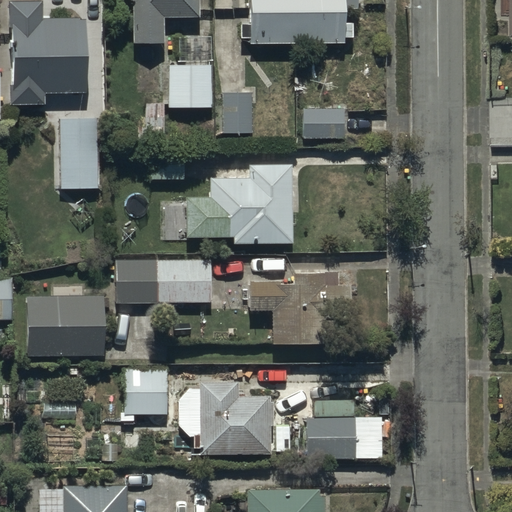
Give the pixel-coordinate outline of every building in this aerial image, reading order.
[(38,0),(8,1),(9,105),(42,105),(42,93),(83,92),(83,20),(39,20),(38,0)] [(131,0),(133,42),(163,42),(163,17),(198,16),(197,0),(131,0)] [(342,19),(343,19),(343,9),(358,9),(357,0),(246,0),(247,22),(239,22),(239,38),(247,38),(247,43),(284,43),(284,56),(295,56),(295,43),(343,43),(343,37),(351,37),(351,22),(342,22),(342,19)] [(177,35),(178,65),(168,65),(168,106),(210,105),(209,35),(177,35)] [(250,93),(220,93),(220,132),(250,132),(250,93)] [(342,110),(301,109),(300,138),(341,139),(342,110)] [(96,119),(57,120),(58,189),(97,189),(96,119)] [(247,178),(207,178),(208,197),(184,198),(185,238),(232,237),(232,244),(292,243),(290,163),(247,164),(247,178)] [(183,165),(149,165),(149,180),(183,180),(183,165)] [(209,261),(114,261),(114,303),(209,303),(209,261)] [(291,283),(248,283),(249,311),(270,310),(270,344),(349,343),(348,285),(338,285),(338,273),(291,274),(291,283)] [(0,285),(0,319),(14,320),(14,286),(0,285)] [(26,296),(26,354),(102,354),(102,296),(26,296)] [(166,412),(166,371),(123,371),(123,412),(166,412)] [(233,383),(197,383),(197,454),(269,454),(269,396),(233,396),(233,383)] [(353,417),(304,417),(304,458),(353,458),(353,417)] [(64,491),(38,491),(38,511),(126,511),(127,486),(64,485),(64,491)] [(322,511),(323,490),(246,490),(245,511),(322,511)]
